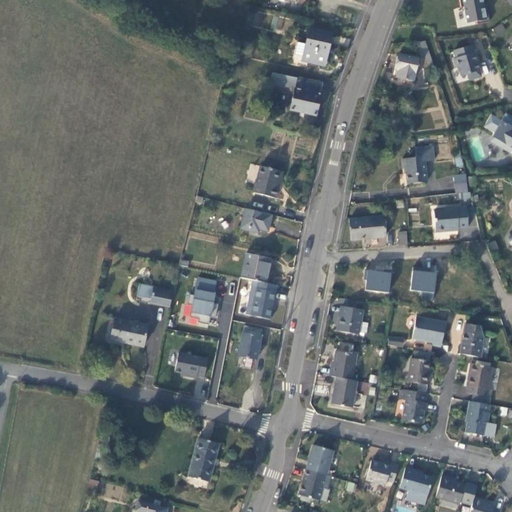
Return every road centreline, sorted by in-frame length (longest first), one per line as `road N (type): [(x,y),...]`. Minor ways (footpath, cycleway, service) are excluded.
road 1 (unclassified): [(282,430),(8,369)]
road 2 (secondary): [(314,259),(347,107),(389,0)]
road 3 (residential): [(314,259),(476,254),(511,323)]
road 4 (secondary): [(288,412),(314,259)]
road 5 (residential): [(288,412),(435,448)]
